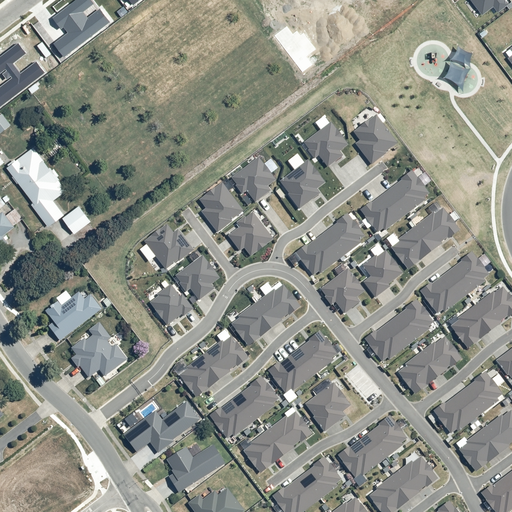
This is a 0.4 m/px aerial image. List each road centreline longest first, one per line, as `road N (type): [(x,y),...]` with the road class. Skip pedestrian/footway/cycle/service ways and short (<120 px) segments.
road 1 (residential): [(477,511),(447,455),(301,283),(274,269),(239,279),(157,372),(86,427)]
road 2 (residential): [(0,327),(20,366),(86,427)]
